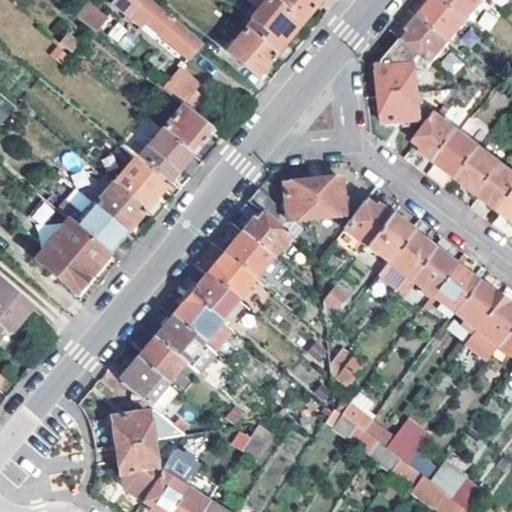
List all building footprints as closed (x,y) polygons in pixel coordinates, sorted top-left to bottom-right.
[(86,0),(76,17),(98,32),(109,14),(86,0)] [(202,41),(152,0),(116,0),(115,2),(157,36),(161,32),(189,56),(202,41)] [(245,29),(276,54),(302,23),(273,0),(265,0),(258,8),(253,3),(245,14),(250,18),(242,26),(245,29)] [(273,0),(302,23),(317,5),(320,2),(318,0),(273,0)] [(436,0),(419,21),(448,45),(466,24),(437,0),(436,0)] [(479,0),(437,0),(466,24),(484,3),(479,0)] [(404,43),(422,59),(431,66),(448,45),(419,21),(408,35),(410,36),(404,43)] [(118,22),(107,35),(128,52),(138,39),(118,22)] [(276,54),(245,29),(226,52),(256,78),(276,54)] [(64,63),(77,39),(64,32),(51,56),(64,63)] [(383,99),(419,94),(416,67),(422,59),(404,43),(401,41),(383,63),(384,70),(380,70),(383,99)] [(174,64),(159,84),(183,103),(198,85),(174,64)] [(422,123),(419,94),(383,99),(386,127),(422,123)] [(0,95),(0,121),(1,122),(13,106),(0,95)] [(192,151),(212,128),(183,103),(163,128),(192,151)] [(423,154),(437,164),(459,134),(437,118),(417,144),(426,151),(423,154)] [(192,151),(163,128),(141,154),(169,179),(192,151)] [(459,134),(437,164),(459,181),(481,151),(459,134)] [(503,168),(481,151),(459,181),(480,198),(503,168)] [(114,184),(144,210),(163,187),(132,161),(114,184)] [(511,202),(511,174),(503,168),(480,198),(503,214),(511,202)] [(112,183),(103,176),(86,196),(92,201),(95,204),(112,183)] [(312,182),(316,217),(343,214),(340,179),(312,182)] [(288,220),(316,217),(312,182),(284,185),(288,220)] [(112,183),(95,204),(127,231),(144,210),(114,184),(112,183)] [(69,218),(74,223),(92,201),(86,196),(76,187),(58,209),(69,218)] [(282,209),(259,190),(249,202),(264,215),(272,220),(282,209)] [(58,209),(44,198),(21,225),(46,246),(69,218),(58,209)] [(74,223),(109,252),(123,235),(127,231),(95,204),(92,201),(74,223)] [(345,229),(366,246),(390,216),(376,206),(374,209),(366,202),(345,229)] [(511,202),(503,214),(511,221),(511,202)] [(254,219),(243,232),(272,257),(290,235),(272,220),(264,215),(258,222),(254,219)] [(390,216),(366,246),(389,262),(412,233),(390,216)] [(109,252),(74,223),(69,218),(46,246),(37,257),(77,291),(109,252)] [(243,232),(226,252),(254,277),(272,257),(243,232)] [(417,237),(412,233),(389,262),(379,275),(384,279),(393,267),(410,279),(433,250),(417,237)] [(433,250),(410,279),(432,296),(455,266),(433,250)] [(237,298),(254,277),(226,252),(208,273),(237,298)] [(470,278),(455,266),(432,296),(454,313),(477,283),(470,278)] [(218,319),(237,298),(208,273),(190,295),(218,319)] [(34,307),(0,278),(0,337),(2,335),(0,333),(0,331),(4,326),(11,333),(34,307)] [(477,283),(454,313),(476,330),(499,299),(477,283)] [(346,298),(334,288),(325,300),(336,310),(346,298)] [(190,295),(172,316),(202,340),(218,319),(190,295)] [(511,327),(511,309),(499,299),(476,330),(460,351),(481,368),(498,346),(511,327)] [(172,316),(155,337),(184,361),(202,340),(172,316)] [(48,349),(57,339),(40,325),(32,335),(48,349)] [(511,327),(498,346),(511,356),(511,327)] [(136,359),(165,383),(184,361),(155,337),(136,359)] [(341,349),(331,361),(333,379),(336,376),(351,357),(341,349)] [(351,357),(336,376),(356,393),(371,373),(351,357)] [(178,393),(165,383),(136,359),(125,372),(129,375),(123,382),(160,414),(178,393)] [(244,413),(236,407),(228,418),(235,423),(244,413)] [(111,417),(116,446),(153,440),(148,412),(111,417)] [(181,418),(174,426),(182,433),(189,425),(181,418)] [(153,440),(116,446),(120,475),(124,474),(127,489),(143,500),(160,474),(157,470),(153,440)] [(174,453),(160,474),(183,489),(196,468),(192,465),(191,460),(184,455),(178,456),(174,453)] [(149,509),(153,511),(168,511),(183,489),(160,474),(143,500),(142,501),(148,505),(150,507),(149,509)] [(183,489),(168,511),(200,511),(206,504),(183,489)]
